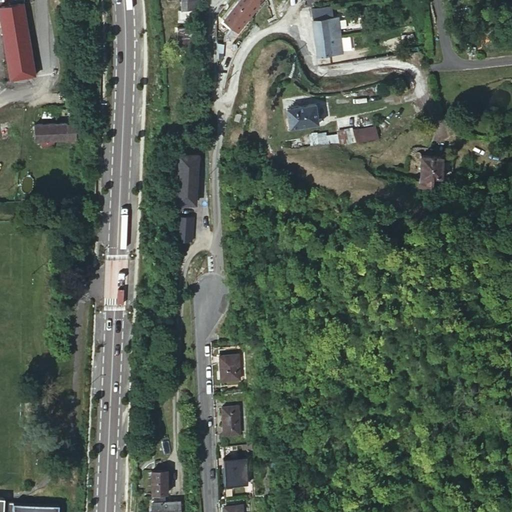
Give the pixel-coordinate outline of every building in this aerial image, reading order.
[(0,0),(0,6),(12,73),(35,69),(22,0),(0,0)] [(183,0),(184,7),(190,7),(191,18),(196,18),(196,7),(205,6),(204,0),(183,0)] [(232,29),(230,32),(227,35),(232,39),(263,0),(240,0),(224,22),(232,29)] [(190,7),(184,7),(180,7),(180,19),(191,18),(190,7)] [(327,9),(312,10),(314,21),(313,22),(315,41),(333,40),(331,20),(328,21),(327,9)] [(331,20),(333,40),(341,39),(339,19),(333,20),(331,20)] [(232,29),(224,22),(222,24),(230,32),(232,29)] [(180,27),(180,50),(200,49),(198,26),(180,27)] [(344,50),(352,49),(351,38),(343,38),(344,50)] [(333,40),(315,41),(317,59),(321,58),(342,56),(341,39),(333,40)] [(287,107),(290,129),(320,124),(317,102),(287,107)] [(39,115),(40,132),(47,131),(61,130),(81,128),(80,112),(39,115)] [(357,144),(379,139),(375,124),(353,129),(357,144)] [(177,201),(195,202),(196,194),(197,194),(198,185),(196,185),(196,178),(198,178),(198,169),(196,169),(197,162),(198,162),(199,153),(179,152),(177,201)] [(446,161),(448,158),(444,154),(440,157),(421,156),(421,181),(410,181),(410,182),(410,190),(431,191),(431,179),(439,180),(440,160),(441,161),(443,163),(445,162),(446,161)] [(473,171),(471,174),(483,177),(485,167),(474,164),(473,171)] [(195,215),(180,214),(179,239),(194,239),(195,215)] [(222,354),(223,379),(242,379),(241,353),(222,354)] [(225,406),(226,433),(242,433),(241,405),(225,406)] [(227,457),(228,483),(249,483),(249,457),(227,457)] [(151,483),(152,492),(167,492),(167,485),(167,472),(168,460),(155,460),(155,467),(152,466),(152,468),(144,468),(144,483),(151,483)] [(155,495),(154,501),(154,511),(177,511),(178,501),(164,502),(164,495),(155,495)] [(57,511),(58,502),(7,499),(6,511),(57,511)]
